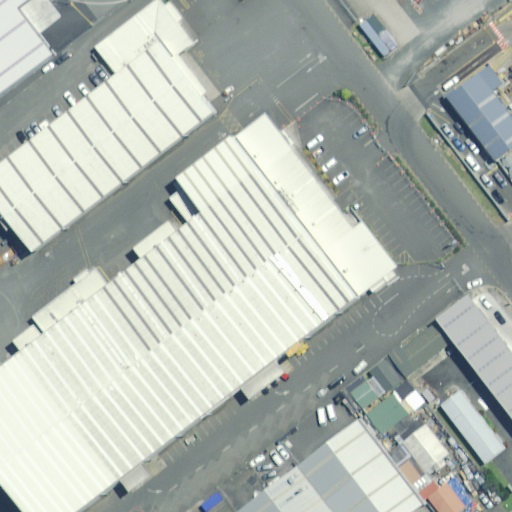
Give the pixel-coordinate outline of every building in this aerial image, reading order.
[(190,40),(158,0),(149,0),(93,44),(116,72),(0,162),(0,215),(30,253),(212,112),(169,57),(190,40)] [(0,0),(0,104),(68,53),(32,5),(38,0),(0,0)] [(511,146),(511,122),(473,72),(440,98),(490,163),(511,146)] [(0,455),(43,511),(85,511),(131,477),(409,264),(371,214),(361,221),(274,108),(179,180),(184,188),(175,194),(196,221),(115,282),(103,266),(41,314),(56,334),(41,345),(0,376),(0,455)] [(444,341),(430,323),(363,376),(376,393),(444,341)] [(462,336),(451,344),(511,422),(511,361),(494,376),(462,336)] [(372,398),(358,381),(344,392),(357,409),(372,398)] [(500,448),(454,389),(434,405),(480,464),(500,448)] [(401,415),(386,395),(359,416),(374,436),(401,415)] [(442,456),(417,425),(394,443),(419,474),(442,456)] [(407,511),(412,508),(348,427),(238,511),(407,511)] [(460,511),(466,507),(441,474),(422,488),(439,511),(460,511)]
